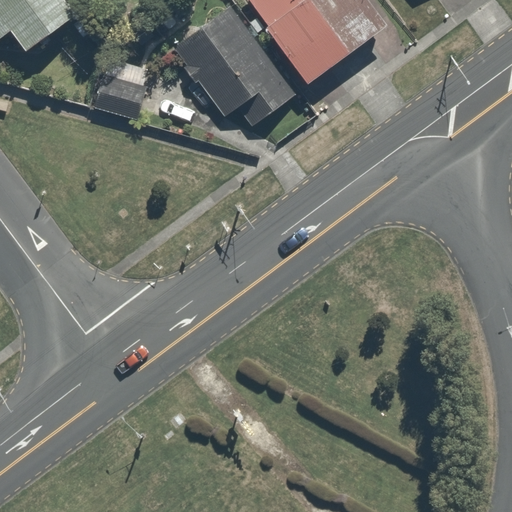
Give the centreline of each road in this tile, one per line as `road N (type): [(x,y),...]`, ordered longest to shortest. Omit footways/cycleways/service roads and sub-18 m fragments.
road 1 (secondary): [(111,373),(420,148)]
road 2 (secondary): [(420,148),(470,211),(511,338)]
road 3 (tertiary): [(111,373),(0,220)]
road 4 (secondary): [(0,458),(111,373)]
